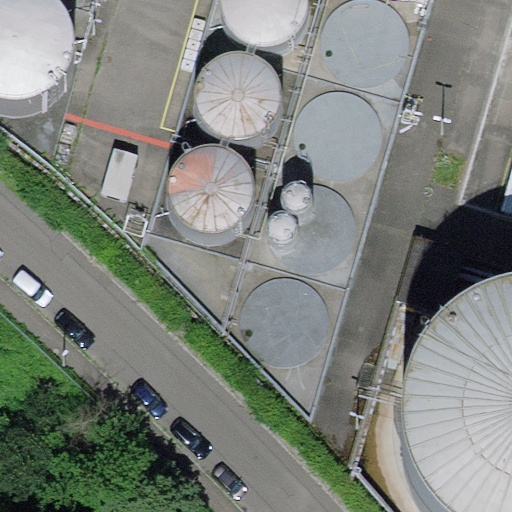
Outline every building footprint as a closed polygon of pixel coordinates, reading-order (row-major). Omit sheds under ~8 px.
[(209,36),(214,50),(224,61),(236,69),(251,71),(266,68),(279,61),(288,49),(293,35),(293,21),(288,7),(282,0),(219,0),(213,7),(208,21),(209,36)] [(357,0),(361,3),(376,9),(393,9),(408,4),(413,0),(357,0)] [(0,124),(3,125),(23,127),(42,122),(58,111),(70,95),(76,77),(76,57),(69,39),(57,24),(40,13),(21,8),(2,10),(0,11),(0,124)] [(180,127),(185,142),(195,154),(208,162),(223,165),(239,162),(252,155),(262,144),(268,129),(268,114),(263,99),(254,87),(241,79),(225,76),(210,78),(196,86),(186,97),(181,112),(180,127)] [(159,208),(160,223),(165,236),(174,248),(186,256),(201,259),(215,257),(229,251),(240,241),(247,228),(249,213),(246,199),(239,186),(228,176),(214,170),(199,170),(185,174),(173,182),(164,194),(159,208)] [(511,176),(500,217),(511,220),(511,176)] [(511,511),(511,304),(481,312),(443,337),(414,372),(399,415),(399,460),(414,503),(420,511),(511,511)]
